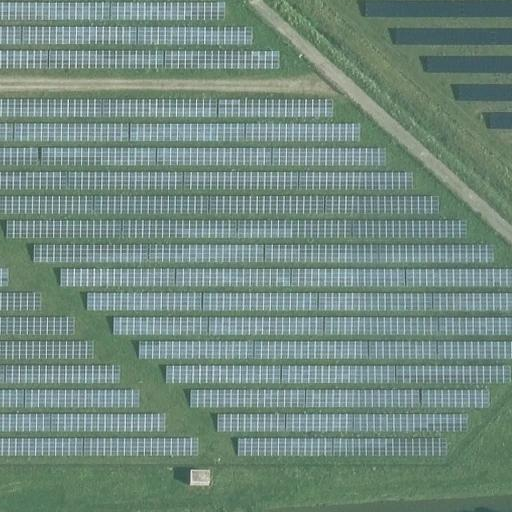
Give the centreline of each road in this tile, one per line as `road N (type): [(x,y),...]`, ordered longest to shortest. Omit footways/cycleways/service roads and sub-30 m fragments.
road 1 (track): [(251,0),(511,235)]
road 2 (track): [(337,77),(315,86),(0,86)]
